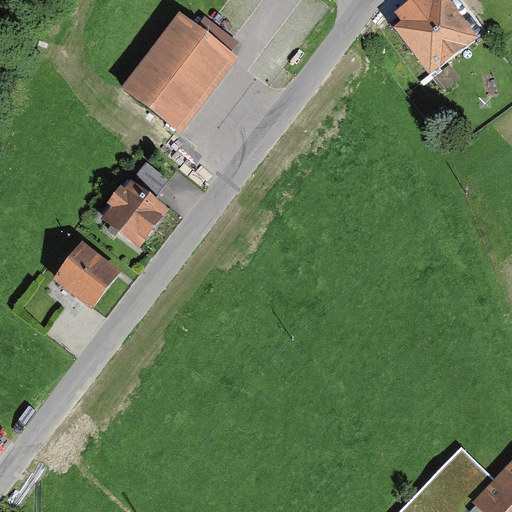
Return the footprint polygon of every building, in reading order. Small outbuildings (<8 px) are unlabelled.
[(424,0),(399,20),(406,28),(398,34),(431,77),(477,42),(473,38),(484,29),(476,18),(465,27),(444,0),(442,0),(435,5),(431,0),(424,0)] [(235,62),(180,20),(127,91),(181,132),(208,98),(235,62)] [(112,209),(118,213),(108,226),(141,251),(168,216),(135,191),(129,199),(123,194),(112,209)] [(94,311),(120,278),(84,251),(59,285),(94,311)] [(460,444),(398,511),(459,511),(494,474),(460,444)] [(511,511),(511,466),(477,504),(485,511),(511,511)]
